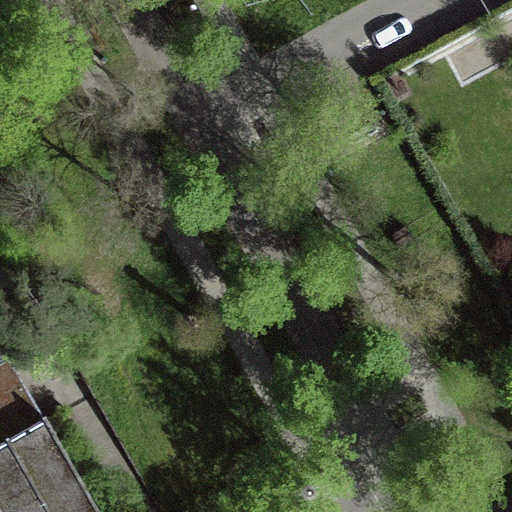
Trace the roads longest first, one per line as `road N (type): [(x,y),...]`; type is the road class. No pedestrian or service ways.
road 1 (residential): [(191,128),(403,511)]
road 2 (residential): [(191,128),(427,0)]
road 3 (residential): [(120,0),(191,128)]
